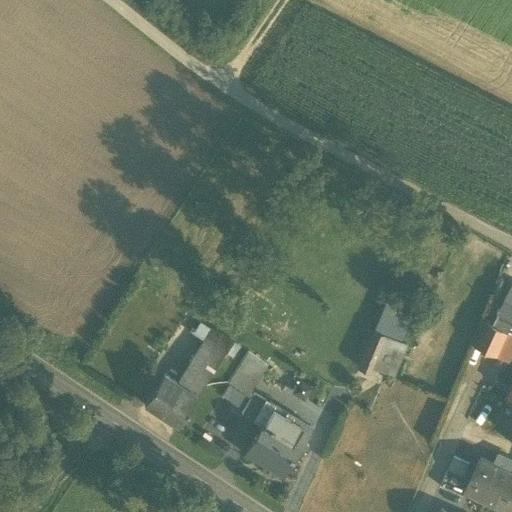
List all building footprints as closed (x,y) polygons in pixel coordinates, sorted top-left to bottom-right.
[(511,284),(497,312),(499,313),(511,319),(511,284)] [(390,335),(402,340),(417,305),(390,293),(375,329),(390,335)] [(511,319),(499,313),(493,324),(508,331),(511,323),(511,319)] [(207,341),(215,329),(199,319),(192,331),(207,341)] [(217,328),(233,338),(238,330),(222,320),(217,328)] [(475,343),(499,354),(509,332),(508,331),(493,324),(486,321),(475,343)] [(215,329),(207,341),(204,346),(221,357),(233,338),(217,328),(216,327),(215,329)] [(355,359),(361,361),(375,329),(369,327),(355,359)] [(376,368),(390,335),(375,329),(361,361),(359,367),(374,373),(376,368)] [(511,356),(511,333),(509,332),(499,354),(511,359),(511,356)] [(390,335),(376,368),(394,376),(408,343),(402,340),(390,335)] [(204,346),(199,353),(216,364),(221,357),(204,346)] [(247,349),(226,381),(228,382),(245,393),(246,394),(267,362),(247,349)] [(197,394),(216,364),(199,353),(180,383),(197,394)] [(143,402),(177,424),(197,394),(180,383),(163,372),(143,402)] [(312,387),(300,379),(291,392),(304,400),(312,387)] [(238,405),(245,393),(228,382),(220,394),(238,405)] [(263,423),(269,427),(280,409),(253,392),(241,412),(262,425),(263,423)] [(511,401),(508,399),(495,426),(511,433),(511,401)] [(245,453),(281,475),(298,446),(298,445),(309,427),(280,409),(269,427),(263,423),(262,425),(245,453)] [(496,465),(509,471),(511,465),(511,461),(499,455),(496,465)] [(453,456),(448,468),(463,475),(469,463),(453,456)] [(466,491),(481,498),(487,485),(494,488),(498,482),(503,485),(509,471),(496,465),(481,457),(466,491)] [(511,472),(509,471),(503,485),(498,482),(494,488),(487,485),(481,498),(494,504),(509,511),(511,503),(511,472)]
